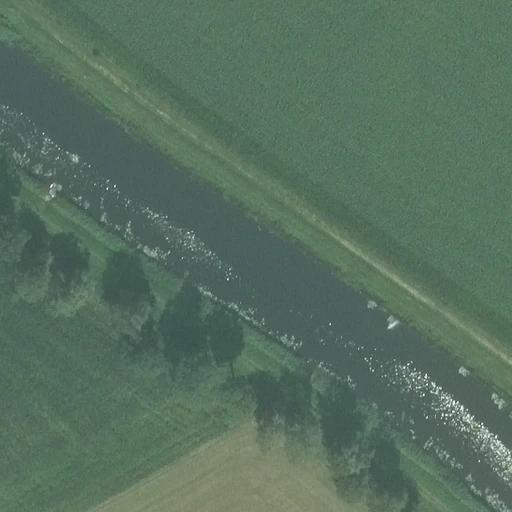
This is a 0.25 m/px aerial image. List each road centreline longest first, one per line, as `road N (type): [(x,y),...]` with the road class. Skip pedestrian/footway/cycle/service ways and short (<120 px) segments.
road 1 (track): [(5,0),(511,372)]
road 2 (track): [(0,182),(453,511)]
